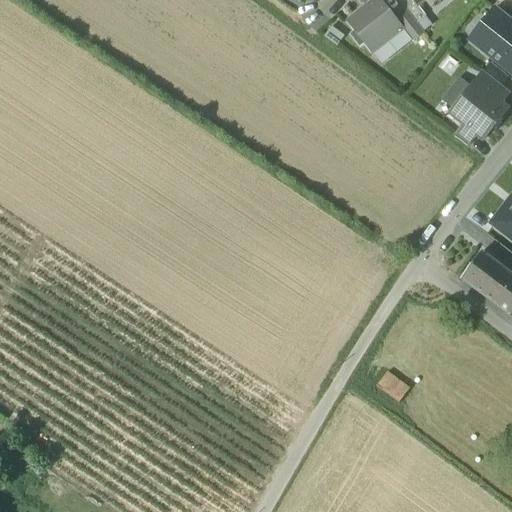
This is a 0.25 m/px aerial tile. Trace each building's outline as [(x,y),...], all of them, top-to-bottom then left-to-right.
[(379,0),(373,0),(346,22),(354,31),(350,35),(359,45),(363,42),(371,52),(402,28),(390,13),(379,0)] [(417,5),(412,0),(406,0),(401,4),(416,23),(425,16),(417,5)] [(401,4),(390,13),(402,28),(412,41),(423,32),(416,23),(401,4)] [(511,24),(494,10),(469,41),(511,75),(511,24)] [(510,94),(483,72),(474,83),(501,105),(510,94)] [(474,83),(449,114),(462,125),(476,136),(482,141),(507,110),(501,105),(474,83)] [(462,125),(453,136),(467,147),(476,136),(462,125)] [(511,197),(491,226),(511,241),(511,197)] [(511,282),(511,275),(481,252),(460,280),(495,306),(511,282)] [(511,282),(495,306),(510,317),(511,314),(511,282)] [(408,395),(385,377),(375,392),(398,410),(408,395)]
